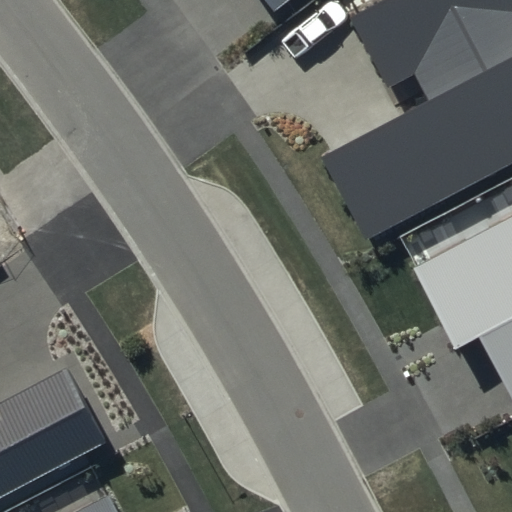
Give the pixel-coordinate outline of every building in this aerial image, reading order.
[(263,0),(273,12),(288,0),(263,0)] [(511,0),(387,0),(349,20),(386,89),(412,76),(424,98),(320,152),(367,241),(511,165),(511,0)] [(511,216),(413,269),(455,347),(480,334),(511,394),(511,216)] [(0,496),(103,441),(63,367),(0,400),(0,496)] [(122,511),(112,491),(70,511),(122,511)]
